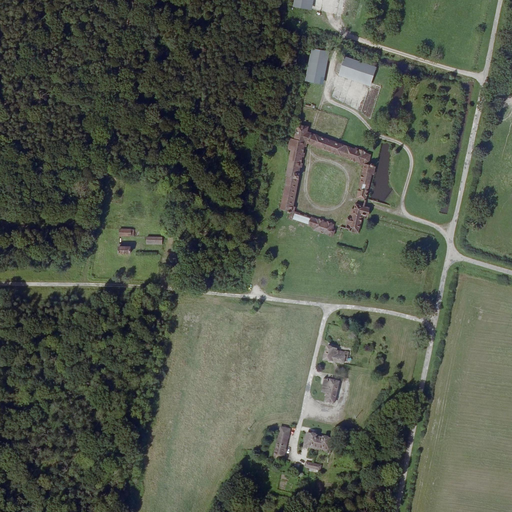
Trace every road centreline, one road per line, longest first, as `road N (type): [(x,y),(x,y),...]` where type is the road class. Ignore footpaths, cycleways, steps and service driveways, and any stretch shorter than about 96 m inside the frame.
road 1 (unclassified): [(498,0),(448,255)]
road 2 (unclassified): [(432,322),(393,511)]
road 3 (unclassified): [(432,322),(256,298)]
road 4 (unclassified): [(174,290),(0,284)]
